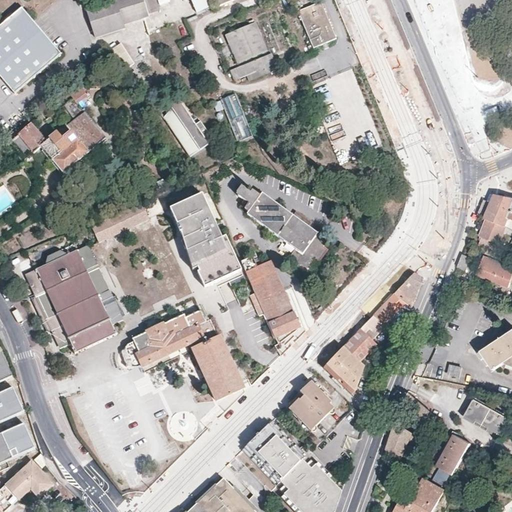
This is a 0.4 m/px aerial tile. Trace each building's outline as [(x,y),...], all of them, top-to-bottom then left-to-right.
[(125,30),(124,26),(115,0),(112,0),(86,8),(96,39),(125,30)] [(115,0),(124,26),(137,22),(150,18),(149,15),(160,12),(156,0),(115,0)] [(191,0),(197,13),(214,6),(211,0),(191,0)] [(337,39),(321,2),(321,3),(298,12),(314,49),(337,39)] [(22,9),(0,27),(0,76),(15,94),(61,55),(31,19),(22,9)] [(272,12),(292,59),(299,55),(280,9),(272,12)] [(225,36),(237,64),(268,52),(256,23),(225,36)] [(118,47),(110,52),(120,67),(128,62),(118,47)] [(273,53),(232,69),(237,80),(278,63),(273,53)] [(77,104),(87,95),(77,83),(68,92),(73,98),(64,106),(77,120),(60,135),(58,134),(47,143),(30,125),(9,142),(25,161),(27,160),(42,148),(54,161),(65,174),(106,137),(77,104)] [(239,143),(254,137),(239,98),(236,93),(221,99),(239,143)] [(190,158),(209,145),(180,102),(179,100),(160,113),(190,158)] [(331,138),(345,136),(344,124),(329,126),(331,138)] [(326,242),(307,227),(293,216),(262,192),(259,190),(257,192),(249,187),(247,190),(238,183),(234,190),(245,200),(241,205),(246,209),(245,212),(276,234),(296,250),(291,256),(307,268),(315,258),(320,261),(328,250),(323,246),(326,242)] [(163,195),(167,203),(176,199),(172,190),(163,195)] [(484,199),(491,202),(495,193),(489,192),(484,199)] [(506,227),(511,229),(511,219),(509,218),(511,209),(511,197),(507,196),(495,193),(491,202),(484,199),(482,206),(478,216),(487,219),(506,227)] [(148,211),(167,203),(163,195),(144,203),(148,211)] [(224,240),(205,196),(174,210),(180,223),(187,240),(195,270),(196,270),(201,268),(203,273),(200,274),(206,288),(243,272),(228,238),(224,240)] [(100,242),(150,220),(142,204),(92,226),(100,242)] [(293,216),(307,227),(310,223),(304,219),(296,212),(293,216)] [(478,244),(495,251),(506,227),(487,219),(479,236),(481,237),(478,244)] [(120,316),(108,290),(98,295),(88,272),(98,268),(88,246),(67,256),(61,252),(48,258),(47,265),(26,275),(58,344),(110,320),(120,316)] [(460,259),(457,266),(464,269),(469,256),(462,253),(460,259)] [(511,282),(511,267),(483,255),(476,273),(508,287),(510,282),(511,282)] [(257,269),(252,258),(245,261),(242,262),(247,273),(257,269)] [(276,343),(301,329),(294,314),(293,314),(283,289),(271,262),(257,269),(247,273),(257,295),(265,315),(259,317),(276,343)] [(98,295),(108,290),(98,268),(88,272),(98,295)] [(413,274),(402,286),(415,297),(417,292),(422,279),(415,275),(413,274)] [(415,297),(402,286),(394,293),(405,302),(411,307),(414,301),(415,297)] [(384,304),(372,316),(401,333),(403,328),(389,320),(405,302),(394,293),(384,304)] [(257,295),(251,298),(256,309),(259,317),(265,315),(257,295)] [(403,328),(411,307),(405,302),(389,320),(403,328)] [(218,338),(210,321),(206,323),(201,313),(186,319),(184,317),(164,326),(163,324),(146,332),(147,333),(133,339),(139,353),(136,354),(141,367),(192,344),(194,349),(194,350),(201,366),(216,402),(243,389),(220,338),(218,338)] [(387,331),(371,317),(359,329),(375,344),(387,331)] [(110,320),(58,344),(64,356),(63,356),(64,359),(68,357),(93,346),(117,334),(116,331),(115,332),(110,320)] [(375,344),(359,329),(345,344),(363,361),(377,346),(375,344)] [(511,329),(481,352),(494,370),(504,362),(507,363),(506,365),(511,367),(511,329)] [(363,361),(345,344),(336,353),(332,358),(323,367),(354,396),(367,365),(363,361)] [(0,461),(14,455),(3,430),(0,431),(0,419),(21,410),(9,386),(0,390),(0,380),(13,374),(2,349),(0,349),(0,461)] [(458,375),(460,367),(449,364),(447,373),(458,375)] [(299,392),(303,396),(301,398),(299,400),(297,398),(290,406),(288,407),(311,430),(333,407),(329,404),(323,399),(326,397),(317,388),(321,385),(316,380),(312,384),(309,381),(309,382),(308,383),(299,392)] [(442,420),(407,391),(402,405),(432,425),(436,429),(442,420)] [(295,396),(288,404),(289,405),(290,406),(297,398),(299,400),(301,398),(303,396),(299,392),(297,394),(295,396)] [(464,417),(499,437),(510,419),(474,400),(464,417)] [(342,490),(272,420),(257,435),(243,449),(305,511),(334,511),(335,511),(331,508),(338,502),(342,490)] [(391,436),(387,447),(401,457),(408,441),(421,449),(425,439),(397,420),(391,436)] [(437,464),(446,470),(453,474),(468,446),(470,443),(469,441),(454,434),(437,464)] [(0,511),(1,511),(14,500),(15,501),(27,490),(35,500),(53,483),(29,458),(0,486),(0,511)] [(438,467),(432,478),(446,485),(451,474),(438,467)] [(425,511),(431,511),(444,489),(437,485),(423,477),(410,501),(402,497),(393,511),(423,511),(424,511),(425,511)] [(255,511),(224,479),(220,483),(211,491),(197,504),(204,511),(255,511)]
